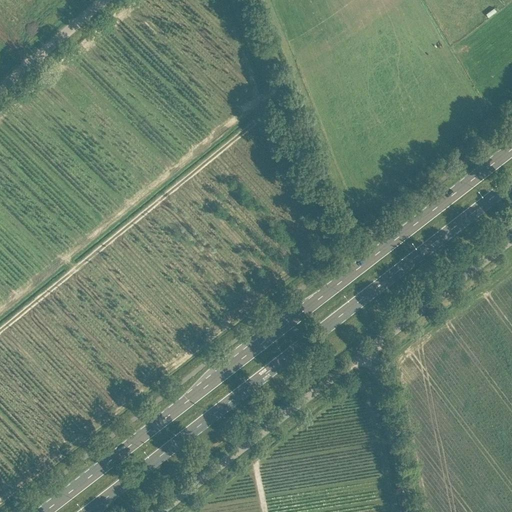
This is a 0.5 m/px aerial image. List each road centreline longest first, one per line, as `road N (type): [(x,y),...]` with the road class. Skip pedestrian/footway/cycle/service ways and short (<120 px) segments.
road 1 (primary): [(511,151),(46,511)]
road 2 (primary): [(86,511),(511,181)]
road 3 (unclassified): [(160,511),(368,349)]
road 4 (unclassified): [(368,349),(511,238)]
road 5 (unclassified): [(406,511),(368,349)]
road 6 (unclassified): [(0,87),(102,0)]
